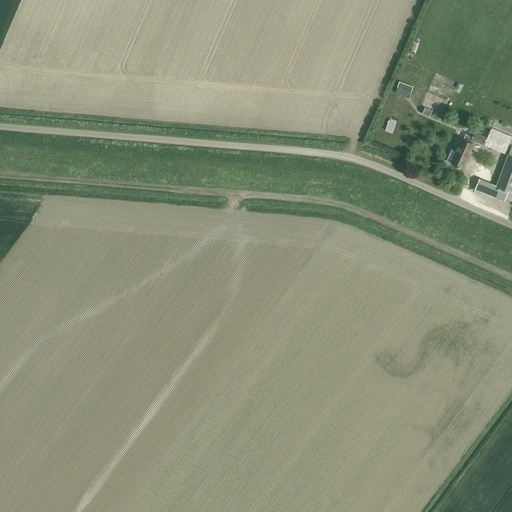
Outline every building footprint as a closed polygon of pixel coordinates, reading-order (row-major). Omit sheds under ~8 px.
[(400,81),(397,88),(411,93),(413,86),(400,81)] [(443,109),(447,98),(430,92),(425,103),(443,109)] [(452,149),(447,160),(463,167),(475,139),(504,152),(511,136),(492,128),(488,137),(475,131),(473,136),(467,133),(464,138),(463,138),(457,152),(452,149)] [(390,133),(386,141),(392,144),(396,136),(390,133)] [(506,200),(509,191),(511,192),(511,146),(496,187),(481,181),(478,189),(506,200)]
